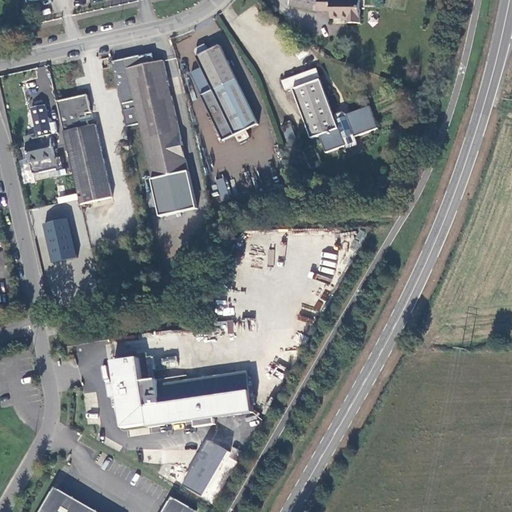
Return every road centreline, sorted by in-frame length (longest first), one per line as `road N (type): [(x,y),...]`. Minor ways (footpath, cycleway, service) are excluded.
road 1 (secondary): [(500,42),(432,247),(289,511)]
road 2 (unclassified): [(219,0),(180,23),(0,65)]
road 3 (unclassified): [(40,324),(54,410),(2,511)]
road 4 (unclassified): [(0,133),(40,324)]
